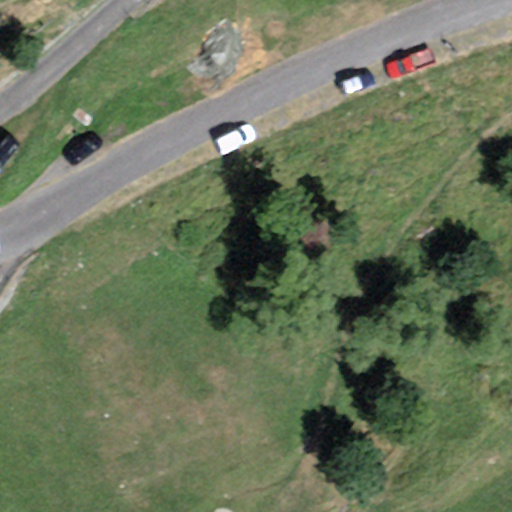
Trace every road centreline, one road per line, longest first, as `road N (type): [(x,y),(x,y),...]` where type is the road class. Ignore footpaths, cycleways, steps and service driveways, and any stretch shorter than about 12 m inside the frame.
road 1 (unclassified): [(511,4),(371,47),(0,233)]
road 2 (unclassified): [(0,106),(129,0)]
